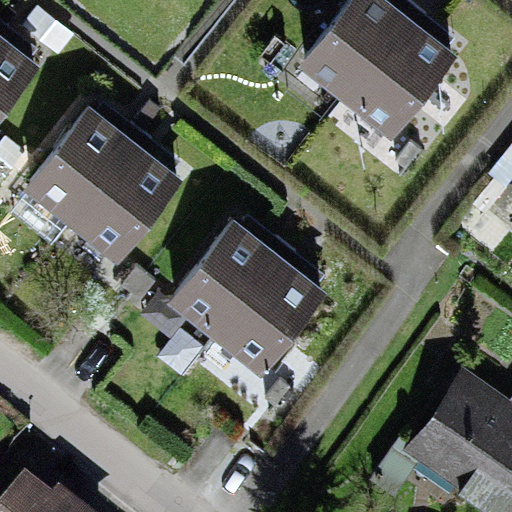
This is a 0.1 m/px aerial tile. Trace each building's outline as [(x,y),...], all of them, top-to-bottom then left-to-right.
[(347,0),(304,54),(349,89),(408,15),(389,0),(347,0)] [(452,49),(408,15),(349,89),(393,124),(452,49)] [(285,40),(274,32),(260,50),(271,58),(285,40)] [(0,104),(35,61),(0,33),(0,104)] [(31,179),(74,212),(132,139),(89,105),(31,179)] [(412,138),(396,156),(405,164),(420,146),(412,138)] [(177,173),(132,139),(74,212),(118,247),(177,173)] [(0,178),(11,165),(0,155),(0,178)] [(174,291),(218,325),(276,251),(232,216),(174,291)] [(321,285),(276,251),(218,325),(262,359),(321,285)] [(155,278),(136,263),(121,281),(140,297),(155,278)] [(503,409),(446,370),(400,436),(399,435),(373,472),(394,486),(419,451),(507,511),(511,511),(511,404),(508,402),(503,409)] [(289,383),(279,376),(265,394),(275,402),(289,383)] [(53,511),(24,489),(5,511),(69,511),(59,504),(53,511)]
